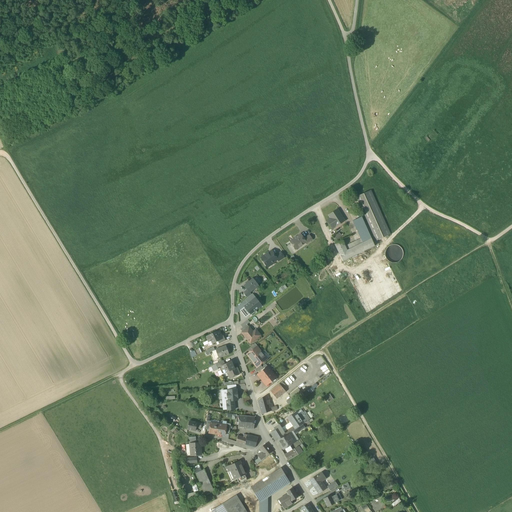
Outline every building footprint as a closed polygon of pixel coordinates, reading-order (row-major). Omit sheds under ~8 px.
[(356,197),(376,241),(390,235),(380,212),(371,190),(356,197)] [(328,221),(332,228),(343,221),(337,211),(329,215),(331,218),(328,221)] [(353,221),(361,239),(363,243),(354,247),(357,254),(374,246),(369,234),(362,217),(353,221)] [(334,237),(337,240),(342,236),(339,232),(334,237)] [(290,242),(295,250),(305,243),(306,243),(303,239),(304,239),(301,234),(290,242)] [(305,243),(306,244),(313,240),(309,235),(304,239),(303,239),(306,243),(305,243)] [(347,250),(354,247),(363,243),(361,239),(345,246),(347,250)] [(343,261),(357,254),(354,247),(347,250),(345,246),(342,241),(335,244),(343,261)] [(393,263),(398,262),(402,259),(403,255),(403,250),(399,246),(395,244),(390,245),(386,248),(384,253),(385,258),(388,261),(393,263)] [(277,260),(278,261),(284,257),(281,252),(275,256),(277,260)] [(275,256),(274,255),(273,256),(271,256),(269,253),(261,258),(267,266),(277,260),(275,256)] [(247,290),(249,292),(258,286),(253,279),(244,286),(247,290)] [(245,299),(249,303),(254,299),(256,298),(252,294),(251,295),(247,298),(245,299)] [(255,310),(260,306),(254,299),(249,303),(245,307),(250,314),(255,310)] [(246,317),(250,314),(245,307),(240,310),(246,317)] [(242,333),(250,344),(260,336),(256,330),(253,332),(249,327),(242,332),(242,333)] [(211,342),(212,344),(218,341),(223,338),(221,336),(219,331),(214,333),(214,332),(206,337),(208,342),(209,343),(211,342)] [(216,350),(218,358),(229,354),(226,346),(216,350)] [(257,367),(260,365),(267,359),(263,355),(262,356),(258,351),(259,350),(257,347),(256,346),(252,350),(247,354),(254,363),(253,363),(257,367)] [(220,367),(222,370),(224,374),(227,372),(235,369),(231,361),(225,364),(220,366),(220,367)] [(258,375),(266,385),(271,381),(276,377),(268,367),(262,371),(258,375)] [(237,368),(235,369),(227,372),(230,379),(240,374),(237,368)] [(270,391),(277,399),(286,392),(282,388),(279,384),(270,391)] [(289,396),(291,398),(293,401),(302,394),(298,388),(289,396)] [(228,390),(227,390),(228,393),(227,395),(227,397),(228,398),(228,401),(234,401),(237,400),(237,396),(238,396),(237,393),(236,389),(228,390)] [(329,402),(333,399),(330,394),(325,396),(329,402)] [(267,395),(260,399),(262,406),(270,404),(267,395)] [(272,411),(271,409),(271,408),(272,407),(271,403),(270,404),(262,406),(260,399),(258,401),(262,415),(272,411)] [(227,409),(227,410),(235,410),(234,401),(228,401),(226,401),(227,409)] [(296,413),(292,416),(290,417),(291,419),(289,420),(290,422),(293,426),(293,427),(295,430),(303,424),(308,421),(305,415),(300,419),(296,414),(296,413)] [(238,427),(246,427),(246,416),(239,416),(237,416),(236,421),(238,421),(238,427)] [(254,417),(246,416),(246,427),(245,428),(253,429),(254,417)] [(187,429),(195,431),(196,427),(201,428),(202,424),(189,421),(187,429)] [(281,428),(284,432),(293,427),(293,426),(290,422),(281,428)] [(209,433),(217,434),(218,424),(211,423),(210,423),(209,430),(209,433)] [(226,426),(218,424),(217,434),(225,435),(225,432),(226,426)] [(293,431),(295,434),(305,427),(303,425),(293,431)] [(276,441),(278,440),(286,436),(284,432),(281,428),(281,427),(276,430),(271,433),(276,441)] [(284,432),(286,436),(287,435),(289,434),(295,430),(293,427),(284,432)] [(236,442),(245,445),(247,435),(244,434),(243,437),(238,436),(236,442)] [(287,435),(286,436),(278,440),(281,444),(280,445),(281,446),(282,446),(283,446),(284,448),(285,447),(290,445),(294,442),(289,434),(287,435)] [(245,445),(255,448),(258,438),(247,435),(245,445)] [(190,444),(190,452),(191,455),(191,456),(201,455),(201,450),(200,450),(199,443),(190,444)] [(260,448),(263,452),(266,456),(271,452),(265,444),(260,448)] [(298,446),(302,452),(306,450),(303,444),(298,446)] [(293,449),(288,452),(292,458),(302,452),(298,446),(293,449)] [(261,460),(266,456),(263,452),(257,456),(261,460)] [(229,466),(235,479),(237,478),(244,475),(245,474),(240,462),(229,466)] [(251,488),(258,501),(259,500),(265,496),(272,492),(282,485),(283,487),(290,483),(284,473),(281,468),(251,488)] [(204,469),(201,471),(196,473),(205,494),(214,491),(204,469)] [(314,486),(319,493),(321,492),(325,489),(319,481),(325,477),(321,473),(310,480),(314,486)] [(237,478),(239,483),(241,483),(246,480),(244,475),(237,478)] [(321,492),(323,494),(330,491),(337,487),(334,482),(327,487),(325,489),(321,492)] [(342,486),(345,492),(351,489),(348,483),(342,486)] [(287,494),(291,501),(292,501),(298,497),(293,488),(286,492),(287,494)] [(279,500),(284,508),(293,503),(292,501),(291,501),(287,494),(279,500)] [(223,503),(228,511),(246,511),(236,495),(223,503)] [(324,499),(327,506),(339,501),(336,495),(332,497),(331,496),(324,499)] [(216,511),(228,511),(223,503),(215,509),(216,511)]
